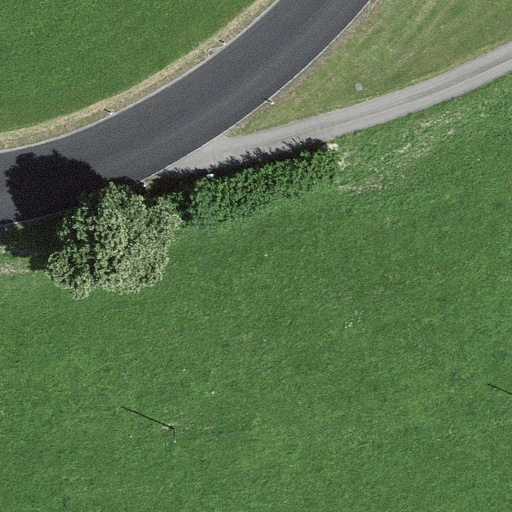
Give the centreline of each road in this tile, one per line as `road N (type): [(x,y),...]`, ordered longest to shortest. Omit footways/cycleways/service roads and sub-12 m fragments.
road 1 (unclassified): [(122,151),(184,169),(365,119),(511,55)]
road 2 (tertiary): [(122,151),(203,109),(323,0)]
road 3 (tertiary): [(0,191),(122,151)]
